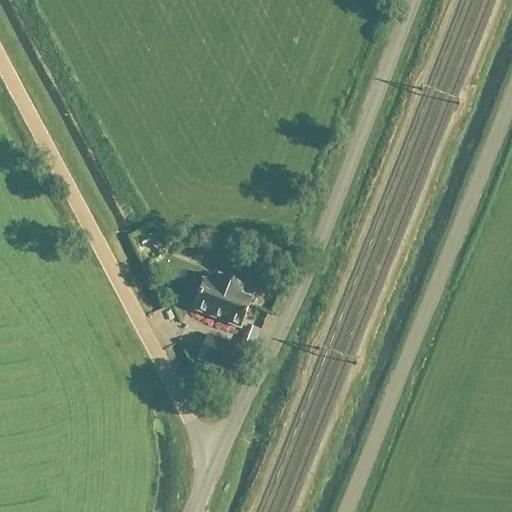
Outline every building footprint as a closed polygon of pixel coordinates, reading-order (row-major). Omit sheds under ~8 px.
[(201,282),(190,311),(238,331),(250,302),(238,297),(241,288),(217,278),(214,288),(201,282)] [(167,311),(146,315),(150,335),(171,331),(167,311)] [(183,361),(199,354),(192,339),(176,346),(183,361)] [(235,376),(244,354),(206,339),(197,361),(235,376)] [(192,365),(191,377),(205,377),(205,365),(192,365)]
